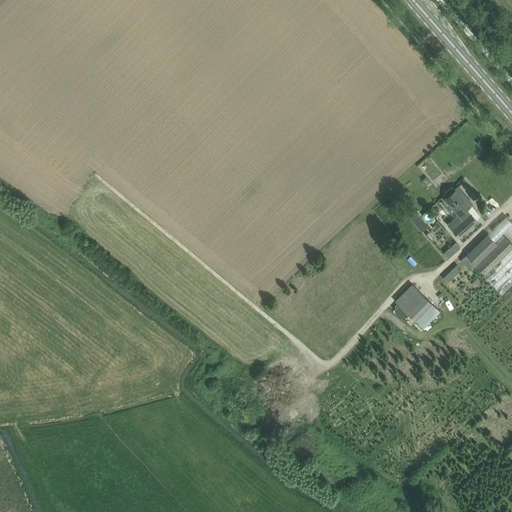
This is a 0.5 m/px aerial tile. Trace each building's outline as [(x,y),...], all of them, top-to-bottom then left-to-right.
[(458,237),(477,221),(466,209),(471,204),(457,188),(456,188),(451,188),(444,193),(446,197),(445,198),(459,214),(447,224),(458,237)] [(414,212),(409,217),(422,231),(427,227),(414,212)] [(488,232),(494,238),(511,222),(506,216),(488,232)] [(495,241),(487,234),(466,255),(476,265),(485,275),(483,276),(501,294),(511,283),(511,244),(502,234),(495,241)] [(476,265),(466,255),(460,260),(470,270),(476,265)] [(461,269),(457,265),(442,279),(446,283),(461,269)] [(395,301),(422,328),(439,311),(412,284),(395,301)]
